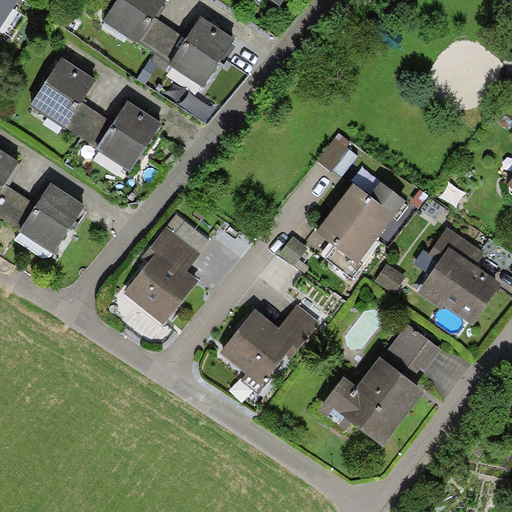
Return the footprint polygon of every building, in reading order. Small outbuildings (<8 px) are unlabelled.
[(21,1),(18,0),(0,0),(0,31),(0,32),(21,1)] [(167,0),(118,0),(103,24),(137,46),(140,42),(155,18),(167,0)] [(187,39),(155,18),(140,42),(172,63),(187,39)] [(235,41),(201,18),(187,39),(172,63),(169,67),(204,89),(235,41)] [(62,59),(30,108),(65,130),(66,128),(83,103),(97,82),(62,59)] [(114,124),(83,103),(66,128),(97,150),(114,124)] [(96,152),(131,174),(162,126),(128,103),(114,124),(97,150),(96,152)] [(357,155),(335,138),(317,161),(331,171),(333,168),(341,174),(357,155)] [(0,151),(0,192),(5,185),(19,163),(0,151)] [(370,195),(355,183),(316,233),(334,246),(325,258),(353,280),(364,266),(359,262),(406,201),(381,182),(370,195)] [(37,206),(5,185),(0,192),(0,217),(21,231),(37,206)] [(19,234),(54,256),(86,208),(51,185),(37,206),(21,231),(19,234)] [(167,227),(200,254),(210,242),(177,215),(167,227)] [(157,254),(185,276),(187,273),(202,255),(200,254),(167,227),(143,257),(150,263),(157,254)] [(433,249),(444,257),(449,249),(476,268),(486,253),(448,228),(433,249)] [(309,250),(293,237),(279,255),(295,268),(309,250)] [(476,268),(449,249),(444,257),(418,294),(442,311),(444,307),(473,327),(502,286),(476,268)] [(185,276),(157,254),(150,263),(124,295),(164,327),(199,283),(187,273),(185,276)] [(386,265),(376,281),(396,294),(407,278),(386,265)] [(297,306),(279,330),(302,348),(321,323),(297,306)] [(279,330),(255,311),(221,355),(246,375),(241,381),(258,395),(271,379),(270,378),(287,356),(292,360),(302,348),(279,330)] [(441,350),(408,324),(380,360),(414,385),(441,350)] [(414,385),(380,360),(358,389),(344,379),(320,411),(346,432),(351,425),(383,449),(424,393),(414,385)]
